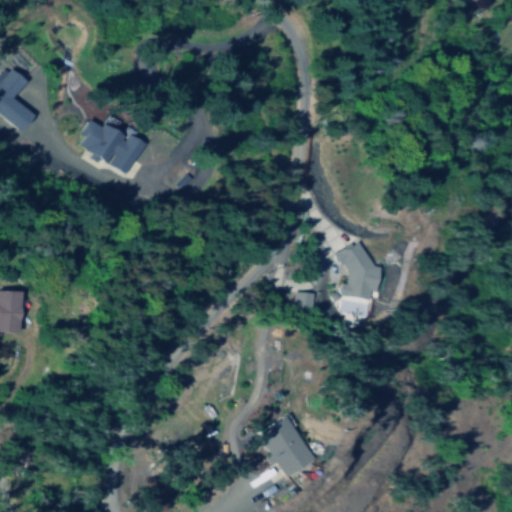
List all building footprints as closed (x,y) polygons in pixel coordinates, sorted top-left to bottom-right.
[(20,81),(3,69),(0,73),(0,118),(17,131),(29,115),(7,99),(20,81)] [(138,143),(122,134),(120,138),(84,118),(75,134),(80,136),(74,147),(104,164),(103,164),(121,174),(138,143)] [(369,266),(353,242),(344,247),(340,247),(329,254),(343,275),(342,281),(337,284),(335,295),(354,299),(356,291),(365,293),(371,289),(376,268),(369,266)] [(0,332),(15,333),(16,291),(0,290),(0,332)] [(287,309),(305,311),(307,293),(289,292),(287,309)] [(309,460),(281,418),(253,436),(268,459),(269,459),(281,478),(309,460)]
